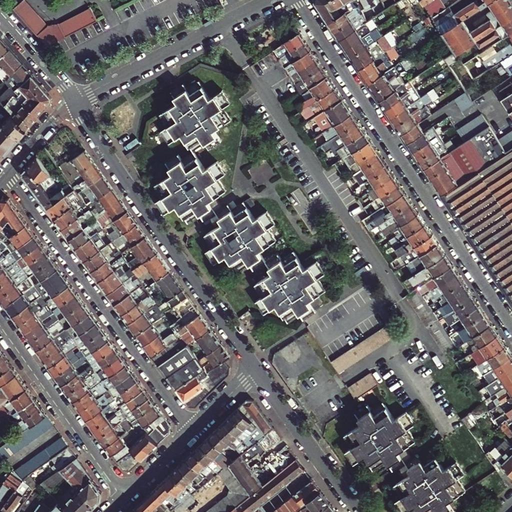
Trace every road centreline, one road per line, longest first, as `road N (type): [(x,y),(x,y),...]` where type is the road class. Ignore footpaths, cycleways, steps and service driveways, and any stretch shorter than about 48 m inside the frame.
road 1 (residential): [(298,0),(511,334)]
road 2 (residential): [(256,367),(74,100)]
road 3 (residential): [(6,172),(190,432)]
road 4 (residential): [(74,100),(271,0)]
road 5 (residential): [(126,495),(0,318)]
road 6 (residential): [(357,511),(256,367)]
